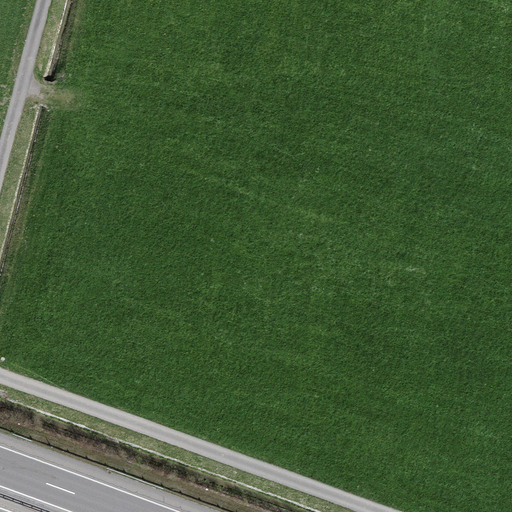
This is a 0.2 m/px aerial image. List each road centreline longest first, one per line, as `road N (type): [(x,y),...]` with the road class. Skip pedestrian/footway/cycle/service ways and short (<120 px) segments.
road 1 (track): [(0,374),(366,511)]
road 2 (track): [(47,0),(0,182)]
road 3 (motorway): [(125,511),(0,466)]
